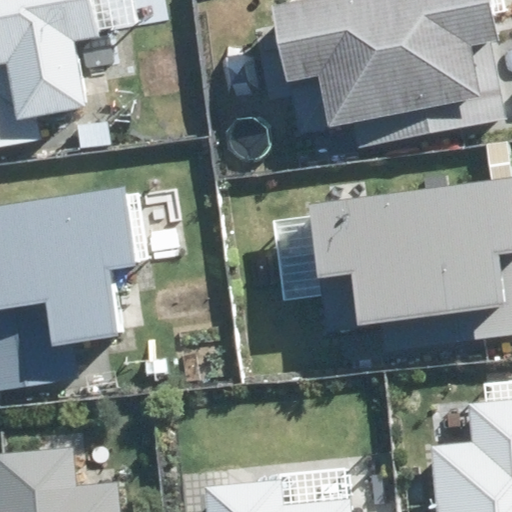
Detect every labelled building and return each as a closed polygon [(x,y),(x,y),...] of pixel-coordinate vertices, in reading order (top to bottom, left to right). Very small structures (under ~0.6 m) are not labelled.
[(106,0),(0,0),(0,141),(52,133),(47,104),(99,95),(88,31),(111,27),(106,0)] [(505,0),(283,0),(307,123),(362,113),(367,136),(511,108),(511,89),(502,35),(511,33),(505,0)] [(362,193),(314,199),(329,326),(412,317),(415,341),(511,329),(511,166),(361,185),(362,193)] [(137,176),(0,198),(0,385),(90,371),(84,335),(136,327),(124,256),(149,252),(137,176)] [(442,511),(511,511),(511,388),(473,391),(476,431),(436,434),(442,511)] [(80,436),(0,443),(6,505),(0,505),(0,511),(125,511),(122,471),(83,474),(80,436)] [(216,511),(368,511),(366,485),(298,491),(295,465),(213,473),(216,511)]
